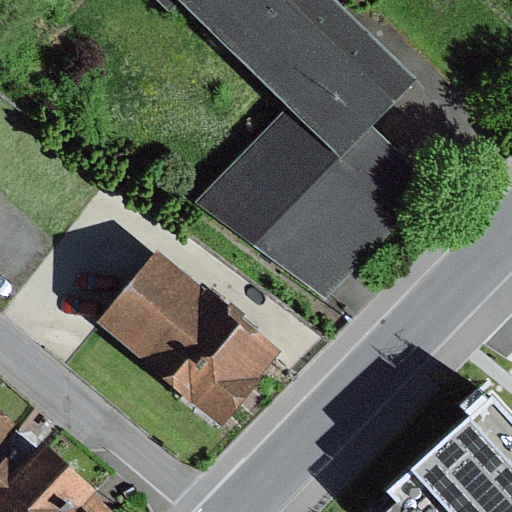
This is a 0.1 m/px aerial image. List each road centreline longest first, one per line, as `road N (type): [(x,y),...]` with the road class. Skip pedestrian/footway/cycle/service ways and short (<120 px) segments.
road 1 (residential): [(236,511),(511,234)]
road 2 (residential): [(0,342),(197,511)]
